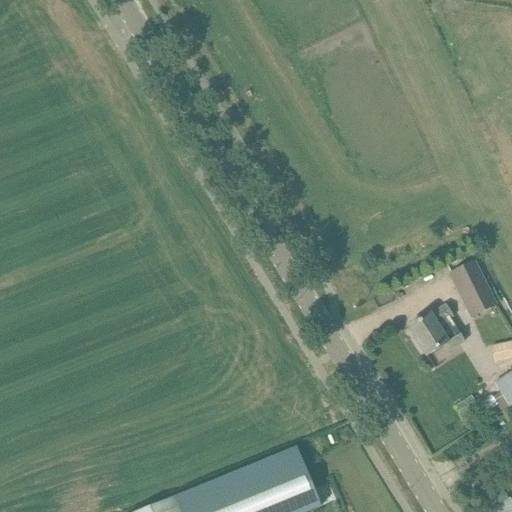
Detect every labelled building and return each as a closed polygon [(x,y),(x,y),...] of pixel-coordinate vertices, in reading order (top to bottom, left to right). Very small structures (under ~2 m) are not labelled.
[(474,261),(448,275),(470,319),(497,306),(474,261)] [(450,351),(464,342),(449,319),(453,317),(446,306),(429,316),(429,315),(408,328),(426,357),(446,344),(450,351)] [(511,359),(511,342),(503,344),(506,360),(511,359)] [(511,408),(511,372),(494,384),(500,393),(478,408),(482,414),(497,405),(501,411),(508,406),(510,410),(511,408)] [(296,448),(175,498),(180,511),(310,511),(320,508),(296,448)] [(180,511),(175,498),(140,511),(180,511)]
